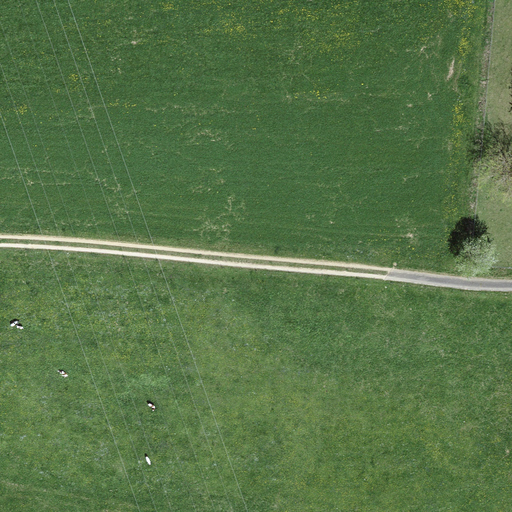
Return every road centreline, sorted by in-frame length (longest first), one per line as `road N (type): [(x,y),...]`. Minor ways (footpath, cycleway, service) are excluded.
road 1 (track): [(0,241),(390,274)]
road 2 (track): [(511,285),(390,274)]
